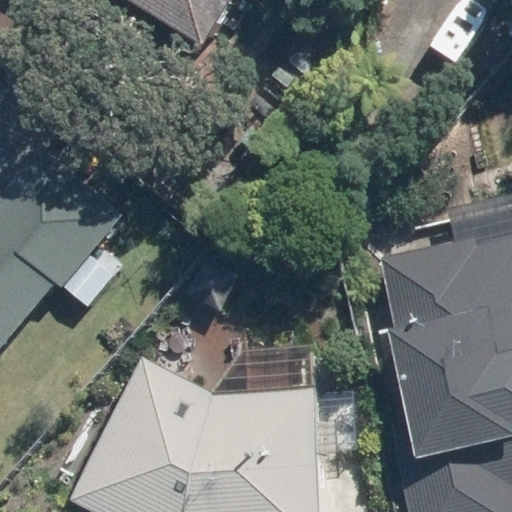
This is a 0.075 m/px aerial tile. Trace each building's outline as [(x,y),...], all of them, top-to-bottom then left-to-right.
[(153,0),(235,50),(265,0),(153,0)] [(0,366),(73,275),(83,284),(140,214),(57,146),(0,215),(0,366)] [(483,243),(389,262),(413,379),(429,450),(404,456),(416,511),(511,511),(511,243),(486,249),(483,243)] [(71,348),(48,377),(67,394),(91,364),(71,348)] [(355,511),(347,384),(230,392),(159,357),(92,496),(124,511),(355,511)]
